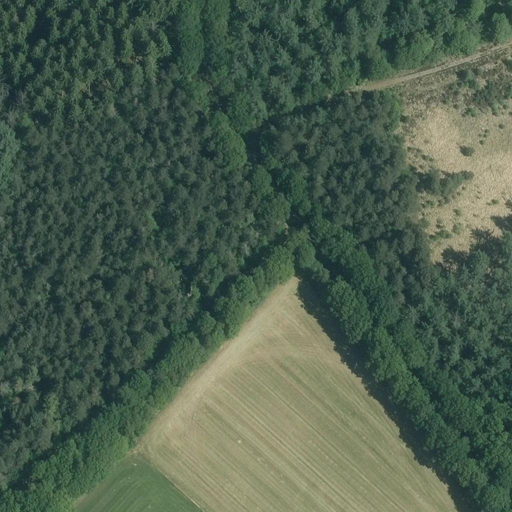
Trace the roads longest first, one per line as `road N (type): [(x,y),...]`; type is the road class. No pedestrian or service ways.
road 1 (track): [(0,488),(167,354),(296,227)]
road 2 (track): [(509,511),(296,227)]
road 3 (track): [(239,148),(378,88),(511,45)]
road 4 (track): [(239,148),(208,92),(201,0)]
